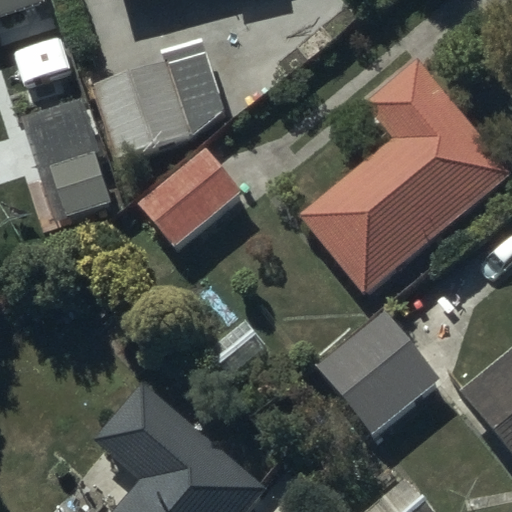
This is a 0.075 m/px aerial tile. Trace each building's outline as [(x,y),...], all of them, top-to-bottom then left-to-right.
[(0,0),(0,33),(47,18),(41,0),(0,0)] [(113,0),(117,13),(167,0),(224,0),(225,2),(232,0),(113,0)] [(164,73),(91,96),(117,171),(195,147),(229,117),(212,64),(208,65),(202,47),(160,61),(164,73)] [(367,117),(393,149),(301,226),(367,305),(511,185),(419,75),(367,117)] [(241,202),(206,160),(139,215),(173,257),(241,202)] [(98,161),(48,175),(65,230),(114,215),(98,161)] [(442,390),(384,318),(317,372),(376,443),(442,390)] [(511,360),(461,401),(511,464),(511,360)] [(96,454),(141,492),(124,511),(258,511),(269,499),(145,395),(96,454)] [(428,511),(408,486),(375,511),(428,511)]
